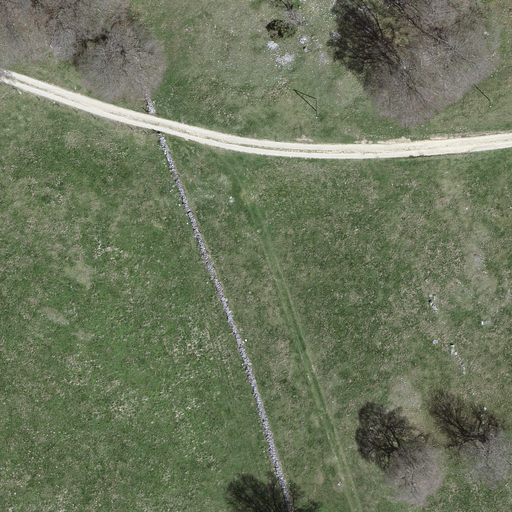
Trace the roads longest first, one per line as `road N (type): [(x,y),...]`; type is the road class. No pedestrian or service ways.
road 1 (track): [(0,80),(83,109),(226,140),(389,147),(511,134)]
road 2 (track): [(372,511),(226,140)]
